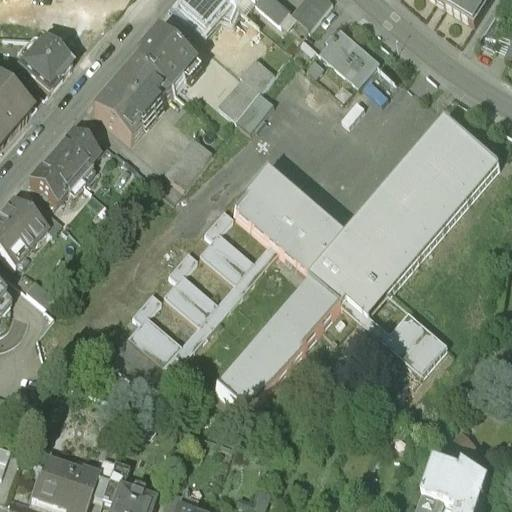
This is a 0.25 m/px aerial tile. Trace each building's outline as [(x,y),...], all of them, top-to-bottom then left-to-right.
[(236,14),(219,0),(193,0),(179,16),(205,39),(220,22),(230,26),(230,27),(231,28),(236,14)] [(265,0),(219,0),(236,14),(246,3),(280,32),(290,21),(265,0)] [(322,0),(308,0),(291,22),(309,37),(333,9),(322,0)] [(423,0),(475,33),(495,0),(423,0)] [(109,30),(79,3),(41,47),(71,73),(109,30)] [(496,21),(478,50),(495,58),(509,27),(496,21)] [(200,69),(161,36),(135,67),(173,100),(186,85),(182,82),(195,67),(199,71),(200,69)] [(321,62),(359,94),(380,70),(342,38),(321,62)] [(41,47),(32,46),(19,61),(25,65),(18,73),(48,99),(71,73),(41,47)] [(256,66),(240,84),(243,86),(260,100),(274,82),(256,66)] [(135,67),(91,117),(130,150),(145,133),(146,134),(164,114),(162,113),(173,100),(135,67)] [(243,86),(218,114),(236,130),(260,100),(243,86)] [(0,152),(30,119),(0,92),(0,152)] [(72,139),(50,164),(78,189),(89,177),(87,176),(98,163),(72,139)] [(193,144),(164,181),(183,197),(212,159),(193,144)] [(78,189),(50,164),(28,189),(55,212),(66,200),(68,201),(78,189)] [(12,207),(0,221),(0,263),(8,271),(30,246),(36,250),(47,238),(12,207)] [(53,305),(34,290),(26,300),(44,316),(53,305)] [(421,384),(405,370),(398,378),(405,383),(390,400),(400,409),(421,384)] [(114,474),(101,510),(105,511),(113,511),(121,492),(126,478),(119,476),(122,470),(116,468),(114,474)] [(79,483),(43,470),(38,487),(37,487),(35,491),(36,491),(30,508),(41,511),(87,511),(90,507),(97,486),(80,480),(79,483)] [(97,486),(90,507),(101,510),(114,474),(103,470),(97,486)] [(483,511),(490,494),(463,476),(460,482),(436,474),(421,511),(483,511)] [(113,511),(151,511),(155,504),(121,492),(113,511)] [(264,511),(268,503),(256,498),(250,511),(264,511)] [(178,511),(180,506),(168,501),(164,511),(178,511)]
